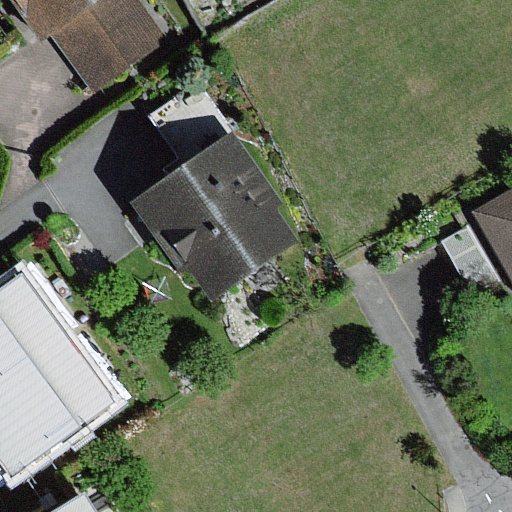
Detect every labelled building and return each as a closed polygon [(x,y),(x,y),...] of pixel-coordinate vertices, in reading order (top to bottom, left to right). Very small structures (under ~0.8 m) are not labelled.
[(0,0),(33,45),(47,35),(97,0),(0,0)] [(170,42),(139,0),(97,0),(47,35),(93,97),(170,42)] [(147,121),(184,171),(230,137),(236,132),(199,82),(147,121)] [(184,171),(128,211),(205,315),(299,246),(273,211),(281,206),(230,137),(184,171)] [(511,195),(468,221),(511,296),(511,195)] [(16,280),(0,291),(0,393),(64,347),(16,280)] [(110,410),(64,347),(0,393),(0,480),(5,487),(110,410)]
